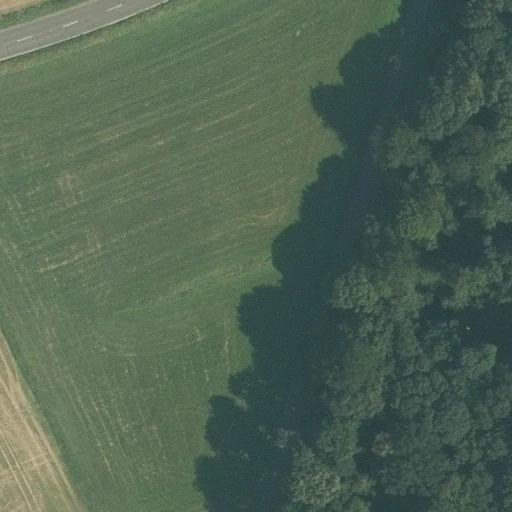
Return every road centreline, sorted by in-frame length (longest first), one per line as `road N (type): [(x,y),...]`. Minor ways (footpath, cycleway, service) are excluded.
road 1 (unclassified): [(269,511),(289,413),(418,0)]
road 2 (tertiary): [(0,48),(136,0)]
